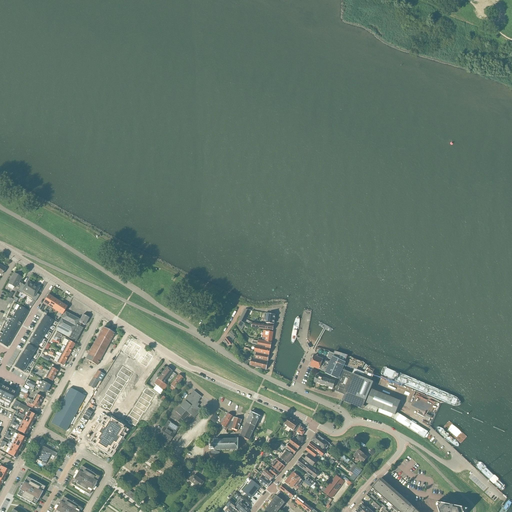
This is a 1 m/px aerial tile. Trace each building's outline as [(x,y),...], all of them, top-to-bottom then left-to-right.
[(9,284),(7,287),(13,290),(14,287),(16,288),(21,277),(19,276),(19,275),(18,274),(17,274),(16,274),(14,273),(8,284),(9,284)] [(21,284),(17,291),(21,293),(21,292),(26,296),(33,285),(31,284),(32,283),(29,282),(28,282),(25,286),(21,284)] [(33,285),(26,296),(32,299),(31,300),(35,302),(39,295),(36,293),(39,289),(38,288),(36,286),(35,286),(33,285)] [(48,306),(53,298),(48,295),(43,304),(48,307),(48,306)] [(53,298),(48,306),(52,308),(57,301),(53,298)] [(58,301),(53,309),(57,311),(57,312),(62,304),(61,303),(58,301)] [(62,304),(57,312),(59,312),(62,315),(64,312),(67,307),(62,304)] [(14,309),(13,311),(15,312),(25,317),(28,311),(19,306),(16,310),(14,309)] [(250,311),(244,309),(241,315),(239,320),(240,321),(239,323),(242,325),(244,323),(247,318),(250,311)] [(14,314),(12,318),(21,323),(25,317),(15,312),(13,311),(12,312),(14,314)] [(65,312),(55,331),(76,342),(83,328),(80,326),(81,323),(85,325),(89,318),(83,315),(80,320),(65,312)] [(265,313),(264,320),(266,321),(266,323),(274,324),(275,321),(275,315),(267,314),(265,313)] [(43,318),(42,320),(50,325),(51,323),(52,320),(45,316),(43,318)] [(292,329),(290,339),(290,340),(290,341),(291,342),(291,343),(292,344),(293,343),(294,343),(295,342),(295,339),(298,329),(299,326),(299,321),(299,319),(299,318),(298,317),(297,317),(296,317),(295,319),(294,321),(293,325),(292,329)] [(7,321),(6,322),(8,324),(18,329),(21,323),(12,318),(9,322),(7,321)] [(42,320),(40,324),(47,329),(50,325),(42,320)] [(7,325),(5,329),(14,335),(18,329),(8,324),(6,322),(5,324),(7,325)] [(40,324),(37,329),(45,333),(47,329),(40,324)] [(97,365),(115,333),(103,327),(86,359),(97,365)] [(0,332),(0,334),(1,336),(11,341),(14,335),(5,329),(2,334),(0,332)] [(37,329),(34,333),(41,337),(42,338),(44,335),(45,333),(37,329)] [(262,341),(271,343),(273,332),(264,330),(262,341)] [(59,340),(60,338),(62,335),(56,332),(52,339),(56,341),(55,343),(58,345),(60,341),(57,339),(59,340)] [(34,333),(32,338),(39,342),(41,340),(42,338),(41,337),(34,333)] [(0,337),(0,343),(7,347),(11,341),(1,336),(0,334),(0,337)] [(32,338),(29,342),(37,347),(39,342),(32,338)] [(68,340),(65,346),(67,347),(72,349),(75,344),(70,341),(68,340)] [(252,340),(252,343),(257,345),(265,346),(265,348),(270,349),(270,348),(271,343),(262,341),(258,340),(258,342),(252,340)] [(124,344),(121,350),(124,352),(123,353),(128,356),(136,344),(131,341),(127,346),(124,344)] [(136,344),(128,356),(134,359),(134,358),(137,360),(140,355),(138,353),(141,348),(140,347),(140,346),(137,345),(136,344)] [(28,345),(25,349),(33,354),(35,350),(28,345)] [(65,346),(62,351),(64,352),(69,355),(72,349),(67,347),(65,346)] [(269,355),(270,349),(265,348),(256,346),(254,352),(269,355)] [(25,349),(22,354),(30,358),(33,354),(25,349)] [(66,360),(69,355),(62,351),(60,357),(66,360)] [(141,356),(137,362),(146,367),(149,363),(150,363),(152,360),(151,359),(153,357),(152,356),(152,355),(148,353),(148,354),(147,353),(144,358),(141,356)] [(255,353),(254,354),(256,354),(255,358),(268,361),(269,356),(256,353),(255,353)] [(334,354),(332,360),(326,374),(337,378),(347,356),(335,353),(334,354)] [(22,354),(20,358),(28,362),(30,358),(22,354)] [(323,359),(314,355),(312,361),(310,366),(325,372),(329,362),(326,361),(326,359),(324,358),(323,359)] [(63,366),(66,360),(60,357),(56,362),(63,366)] [(20,358),(17,362),(25,367),(28,362),(20,358)] [(266,370),(267,367),(268,362),(252,359),(250,365),(255,367),(266,370)] [(17,362),(15,367),(22,371),(25,367),(17,362)] [(122,366),(119,371),(130,377),(133,373),(122,366)] [(52,381),(58,371),(51,367),(45,377),(52,381)] [(154,383),(154,384),(156,385),(163,391),(164,390),(167,386),(166,385),(164,383),(172,372),(170,370),(166,367),(154,383)] [(101,382),(105,375),(97,370),(93,377),(88,385),(94,389),(99,381),(101,382)] [(344,370),(335,391),(345,395),(343,401),(362,409),(366,401),(374,382),(360,376),(344,370)] [(119,371),(117,376),(127,382),(129,380),(128,379),(130,377),(119,371)] [(173,381),(178,385),(183,378),(179,374),(173,381)] [(321,384),(323,377),(316,375),(314,382),(321,384)] [(117,377),(115,381),(124,387),(127,382),(127,383),(127,382),(117,376),(116,376),(117,377)] [(327,386),(329,380),(323,377),(321,384),(327,386)] [(30,381),(27,380),(25,383),(28,385),(27,386),(33,389),(36,384),(30,381)] [(40,380),(36,387),(38,388),(39,388),(46,392),(47,391),(48,390),(50,386),(45,383),(42,382),(40,380)] [(329,380),(327,386),(333,388),(335,382),(329,380)] [(111,385),(121,391),(124,387),(115,381),(112,385),(111,385)] [(175,389),(178,385),(173,381),(170,385),(171,386),(169,388),(173,391),(175,389)] [(111,385),(108,389),(118,396),(121,391),(111,385)] [(5,387),(1,397),(6,399),(10,390),(5,387)] [(26,399),(28,395),(27,394),(28,390),(22,387),(19,393),(24,396),(23,397),(26,399)] [(66,431),(75,414),(85,396),(70,388),(60,405),(51,423),(66,431)] [(144,390),(143,392),(152,398),(155,393),(146,388),(145,390),(144,390)] [(108,389),(105,394),(115,400),(118,396),(108,389)] [(10,390),(6,399),(11,402),(15,392),(10,390)] [(194,418),(201,410),(197,407),(199,405),(197,403),(199,400),(199,399),(201,397),(194,390),(181,405),(176,411),(181,416),(177,421),(180,424),(185,419),(184,418),(188,412),(194,418)] [(379,408),(395,415),(400,402),(372,390),(367,403),(368,404),(372,405),(378,408),(379,408)] [(143,393),(140,397),(150,403),(149,403),(152,398),(143,392),(143,393)] [(36,401),(40,403),(43,398),(36,394),(33,401),(36,402),(36,401)] [(103,399),(113,405),(112,405),(115,400),(105,394),(106,395),(103,399)] [(140,397),(137,402),(147,408),(150,403),(140,397)] [(36,402),(33,401),(30,399),(26,405),(32,408),(33,406),(37,408),(40,403),(36,401),(36,402)] [(103,399),(100,404),(103,406),(102,407),(106,409),(106,408),(110,410),(113,405),(103,399)] [(15,400),(13,404),(16,406),(18,407),(24,410),(22,415),(24,416),(25,416),(33,421),(34,419),(36,416),(37,414),(34,413),(35,411),(21,404),(20,403),(15,400)] [(137,402),(134,406),(145,413),(147,408),(137,402)] [(365,408),(367,409),(372,411),(376,413),(376,412),(378,408),(372,405),(368,404),(367,403),(365,408)] [(134,406),(132,411),(141,417),(143,412),(144,413),(145,413),(134,406)] [(386,411),(379,408),(378,411),(394,417),(394,418),(394,419),(396,420),(397,416),(396,415),(395,415),(386,411)] [(128,415),(138,421),(141,417),(132,411),(129,415),(128,415)] [(246,422),(256,426),(260,416),(251,412),(249,416),(246,422)] [(215,413),(210,419),(214,423),(217,420),(216,419),(218,416),(215,413)] [(397,416),(396,420),(424,437),(427,432),(397,413),(396,415),(397,416)] [(228,414),(221,425),(223,426),(221,428),(222,428),(225,430),(227,431),(227,430),(228,428),(227,428),(230,421),(233,417),(228,414)] [(128,415),(125,420),(128,422),(128,423),(131,425),(132,424),(135,426),(138,421),(128,415)] [(24,416),(22,421),(23,421),(31,426),(33,421),(25,416),(24,416)] [(230,421),(227,428),(228,428),(229,429),(231,430),(231,428),(238,430),(239,428),(240,423),(242,420),(235,417),(233,422),(231,421),(230,421)] [(287,420),(284,424),(294,430),(296,432),(300,426),(301,425),(293,420),(293,419),(289,417),(287,420)] [(94,437),(91,442),(98,446),(103,449),(111,455),(122,441),(120,439),(123,435),(122,435),(125,431),(120,427),(117,425),(118,424),(113,421),(113,422),(111,421),(106,418),(103,423),(94,437)] [(167,446),(172,438),(179,427),(168,420),(156,439),(167,446)] [(23,421),(20,426),(29,430),(31,426),(23,421)] [(249,440),(256,426),(246,422),(240,436),(242,437),(242,438),(248,441),(249,440)] [(20,426),(17,430),(18,431),(26,435),(29,430),(20,426)] [(300,426),(296,432),(302,436),(305,432),(303,430),(304,429),(300,426)] [(17,434),(15,439),(24,444),(26,439),(17,434)] [(324,451),(329,444),(316,434),(311,441),(319,447),(320,446),(321,447),(320,448),(323,450),(324,451)] [(238,450),(238,439),(237,439),(238,438),(238,437),(236,436),(236,437),(235,437),(235,438),(234,438),(234,439),(230,439),(230,438),(229,438),(229,439),(225,439),(220,439),(219,439),(215,439),(214,439),(214,440),(214,441),(211,441),(211,444),(210,445),(211,445),(211,448),(210,449),(211,450),(211,449),(212,449),(211,454),(209,453),(208,458),(218,461),(219,456),(220,452),(216,451),(216,450),(220,450),(220,451),(221,451),(221,450),(225,450),(225,451),(225,450),(229,450),(229,451),(230,451),(230,450),(234,450),(238,450)] [(15,439),(12,444),(21,448),(24,444),(15,439)] [(294,439),(292,439),(289,443),(298,450),(302,445),(302,444),(294,439)] [(322,456),(325,452),(311,442),(308,446),(322,456)] [(282,444),(278,449),(282,452),(285,448),(294,455),(298,450),(289,443),(286,447),(285,446),(282,444)] [(12,444),(10,449),(19,453),(21,448),(12,444)] [(46,464),(52,451),(43,446),(36,459),(46,464)] [(317,456),(319,454),(308,446),(306,450),(315,457),(316,455),(317,456)] [(10,449),(7,453),(16,458),(19,453),(10,449)] [(363,462),(367,457),(364,454),(359,450),(354,456),(359,460),(360,460),(363,462)] [(285,451),(283,454),(282,453),(279,457),(285,462),(284,463),(286,465),(290,460),(293,456),(289,452),(288,453),(286,451),(286,452),(285,451)] [(302,456),(300,458),(304,461),(304,460),(312,466),(317,460),(309,454),(305,458),(305,459),(302,456)] [(300,458),(296,464),(308,473),(310,474),(310,475),(315,478),(319,473),(321,471),(321,470),(316,467),(314,469),(304,461),(300,458)] [(280,473),(285,466),(278,460),(272,467),(280,473)] [(355,464),(350,471),(356,477),(357,477),(362,470),(361,469),(355,464)] [(0,466),(0,472),(7,476),(9,471),(0,466)] [(90,471),(81,466),(79,471),(73,479),(74,480),(71,484),(80,489),(79,491),(80,490),(89,495),(92,490),(94,486),(95,487),(96,486),(94,486),(97,481),(99,477),(91,472),(91,470),(90,471)] [(269,472),(274,477),(275,478),(276,478),(279,474),(272,468),(269,472)] [(266,470),(262,474),(263,475),(264,475),(271,481),(274,477),(269,472),(266,470)] [(293,473),(289,478),(296,483),(298,485),(300,482),(302,480),(300,478),(293,473)] [(179,480),(176,483),(180,487),(183,483),(184,482),(188,477),(187,477),(185,475),(184,474),(179,480)] [(199,489),(204,482),(194,475),(189,481),(199,489)] [(257,480),(255,482),(259,486),(260,487),(261,488),(262,486),(262,485),(263,486),(264,486),(264,487),(264,486),(267,488),(272,482),(271,481),(264,475),(263,475),(258,481),(257,480)] [(331,477),(330,478),(333,480),(341,486),(344,482),(336,476),(334,479),(331,477)] [(36,482),(27,477),(24,481),(22,486),(20,485),(22,486),(19,490),(17,495),(26,500),(25,501),(26,500),(35,505),(38,500),(40,496),(41,497),(42,496),(40,496),(43,491),(45,487),(36,482),(37,481),(36,480),(36,482)] [(240,489),(238,491),(240,492),(244,495),(246,493),(251,498),(253,499),(254,497),(253,496),(257,491),(258,490),(260,487),(259,486),(255,482),(250,478),(249,477),(240,489)] [(352,483),(350,482),(349,481),(349,480),(345,477),(342,480),(346,483),(347,483),(350,486),(352,483)] [(300,486),(296,483),(289,478),(286,482),(292,487),(294,486),(298,489),(298,488),(301,491),(302,489),(299,486),(300,486)] [(324,492),(332,498),(340,487),(341,486),(333,480),(330,478),(328,481),(331,483),(324,492)] [(418,511),(381,478),(371,489),(396,511),(418,511)] [(292,498),(295,494),(283,485),(280,489),(292,498)] [(137,503),(140,499),(127,489),(123,494),(137,503)] [(292,498),(291,498),(293,500),(295,501),(299,504),(302,500),(298,497),(295,494),(292,498)] [(271,503),(279,510),(285,503),(276,496),(271,503)] [(72,502),(63,497),(60,502),(55,510),(54,511),(78,511),(81,508),(72,502),(73,501),(72,502)] [(240,498),(235,504),(237,506),(238,506),(236,507),(238,509),(237,510),(239,511),(247,511),(249,510),(246,506),(248,504),(240,498)] [(356,511),(362,511),(368,506),(361,501),(355,508),(357,510),(356,511)] [(228,507),(225,511),(239,511),(237,510),(235,508),(236,507),(231,503),(230,502),(226,506),(227,507),(228,507)] [(464,511),(467,509),(461,508),(441,503),(435,502),(437,508),(438,511),(464,511)] [(267,511),(277,511),(279,510),(271,503),(265,510),(267,511)]
